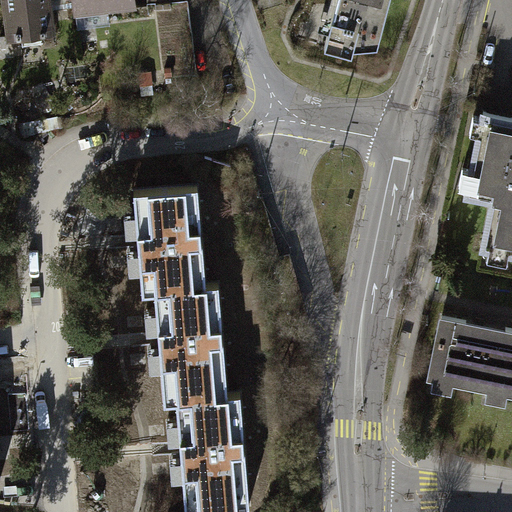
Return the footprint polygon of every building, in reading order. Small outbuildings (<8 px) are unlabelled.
[(10,0),(15,34),(63,29),(59,0),(10,0)] [(391,0),(338,0),(325,49),(348,56),(351,47),(379,45),(391,0)] [(483,117),(474,115),(471,132),(480,134),(473,170),(463,168),(460,185),(469,186),(468,192),(493,197),(484,245),(490,246),(487,258),(507,262),(510,250),(511,250),(511,116),(484,111),(483,117)] [(202,178),(139,183),(141,203),(133,204),(138,267),(146,267),(147,283),(160,282),(210,278),(209,261),(216,261),(214,243),(207,243),(205,207),(212,206),(211,189),(203,190),(202,178)] [(263,195),(248,200),(265,258),(280,254),(263,195)] [(265,258),(282,319),(302,314),(308,312),(290,251),(285,253),(280,254),(265,258)] [(210,278),(160,282),(161,302),(153,303),(159,371),(166,370),(168,389),(181,388),(231,384),(229,360),(236,360),(235,342),(228,342),(225,306),(233,305),(231,288),(223,289),(222,277),(210,278)] [(511,329),(442,316),(431,372),(435,373),(432,385),(451,389),(454,377),(489,384),(486,396),(505,400),(508,388),(511,389),(511,329)] [(231,384),(181,388),(183,409),(175,409),(181,482),(188,481),(190,501),(253,496),(251,467),(258,466),(256,448),(249,449),(246,412),(254,412),(253,395),(245,396),(244,383),(231,384)]
